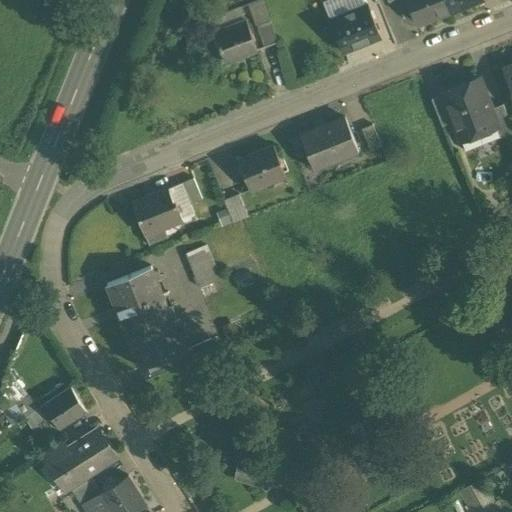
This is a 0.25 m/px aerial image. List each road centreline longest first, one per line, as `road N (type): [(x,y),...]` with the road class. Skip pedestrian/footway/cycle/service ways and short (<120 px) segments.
road 1 (residential): [(175,511),(57,305),(56,234),(71,202),(99,183),(511,17)]
road 2 (primary): [(0,280),(111,0)]
